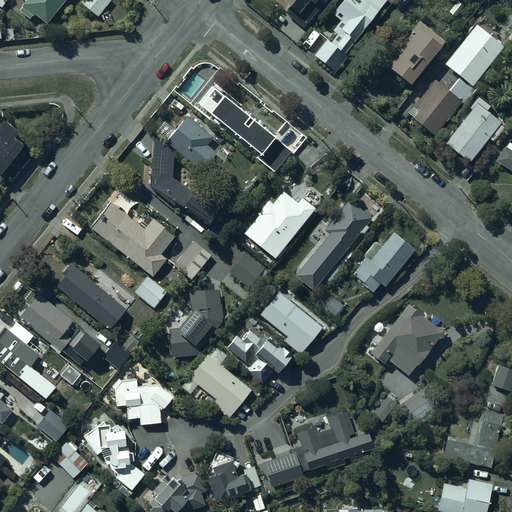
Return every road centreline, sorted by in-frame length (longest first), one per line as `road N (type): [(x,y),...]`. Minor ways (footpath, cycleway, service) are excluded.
road 1 (residential): [(196,6),(511,262)]
road 2 (residential): [(141,74),(0,248)]
road 3 (residential): [(0,65),(99,55),(141,74)]
